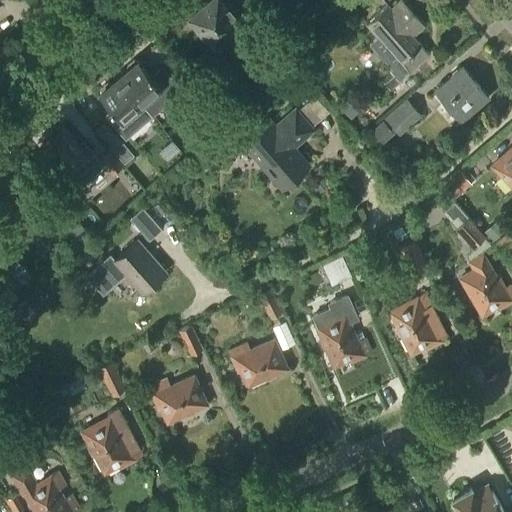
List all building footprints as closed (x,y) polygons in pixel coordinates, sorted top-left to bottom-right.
[(220,0),(219,1),(217,0),(208,0),(189,17),(212,45),(225,34),(240,52),(258,37),(226,0),(220,0)] [(346,13),(360,0),(341,0),(338,3),(346,13)] [(409,71),(429,53),(412,35),(424,24),(402,0),(399,0),(391,8),(387,4),(367,23),(409,71)] [(291,42),(301,34),(289,18),(278,26),(291,42)] [(279,55),(290,47),(275,29),(264,37),(279,55)] [(152,75),(139,60),(120,76),(152,114),(159,107),(149,96),(165,83),(155,72),(152,75)] [(462,121),(489,97),(463,67),(436,91),(462,121)] [(301,101),(313,90),(299,75),(287,86),(301,101)] [(152,114),(120,76),(100,94),(113,109),(105,115),(124,137),(152,114)] [(180,88),(193,103),(203,96),(190,80),(180,88)] [(351,119),(364,106),(350,91),(337,103),(351,119)] [(400,134),(421,114),(406,98),(385,118),(400,134)] [(313,129),(296,109),(276,127),(269,119),(248,138),(270,164),(266,168),(283,187),(308,164),(293,146),(313,129)] [(238,113),(225,125),(235,135),(247,124),(238,113)] [(382,143),(394,132),(383,119),(371,130),(382,143)] [(80,185),(104,165),(98,158),(82,139),(78,142),(63,125),(43,142),(56,157),(50,162),(60,172),(65,168),(80,185)] [(127,166),(135,159),(132,156),(134,155),(120,139),(111,147),(127,166)] [(511,148),(493,166),(511,186),(511,148)] [(116,177),(124,170),(121,167),(122,165),(109,149),(98,158),(104,165),(111,174),(112,173),(116,177)] [(473,183),(459,169),(440,186),(453,200),(473,183)] [(15,215),(35,197),(11,170),(0,179),(0,198),(4,202),(0,205),(0,207),(8,217),(13,213),(15,215)] [(75,237),(85,229),(48,184),(38,192),(75,237)] [(468,219),(454,203),(445,210),(453,219),(457,215),(463,223),(457,228),(474,248),(486,237),(469,218),(468,219)] [(149,240),(161,229),(143,208),(131,219),(149,240)] [(491,241),(504,230),(496,221),(483,233),(491,241)] [(504,255),(511,247),(511,231),(496,245),(504,255)] [(0,254),(7,264),(17,257),(18,257),(0,234),(0,254)] [(167,272),(138,239),(115,260),(110,253),(86,275),(103,294),(125,274),(143,294),(167,272)] [(414,278),(430,270),(415,239),(399,247),(414,278)] [(355,249),(341,255),(348,269),(362,263),(355,249)] [(331,285),(351,276),(341,255),(321,265),(331,285)] [(503,289),(483,255),(471,262),(476,270),(462,278),(483,315),(497,306),(499,309),(511,300),(511,286),(511,284),(503,289)] [(269,318),(282,311),(270,287),(257,293),(269,318)] [(429,322),(423,310),(431,306),(424,294),(389,312),(411,354),(426,346),(427,348),(448,338),(437,318),(429,322)] [(355,335),(346,314),(318,326),(335,365),(350,359),(351,361),(372,352),(366,338),(365,338),(362,332),(355,335)] [(190,354),(203,348),(191,324),(178,330),(190,354)] [(287,367),(275,339),(247,352),(243,344),(230,350),(239,371),(241,370),(248,385),(287,367)] [(112,396),(126,389),(112,360),(98,367),(112,396)] [(207,403),(195,375),(167,388),(163,380),(150,386),(159,407),(161,406),(168,421),(207,403)] [(122,467),(127,464),(144,455),(118,407),(108,412),(111,416),(83,431),(105,472),(120,464),(122,467)] [(37,484),(27,466),(12,475),(23,494),(25,493),(36,511),(80,511),(82,511),(59,472),(37,484)] [(471,488),(453,499),(461,511),(511,511),(511,510),(508,511),(502,511),(503,510),(492,491),(491,492),(487,484),(473,492),(471,488)] [(372,500),(367,489),(359,492),(364,504),(372,500)]
